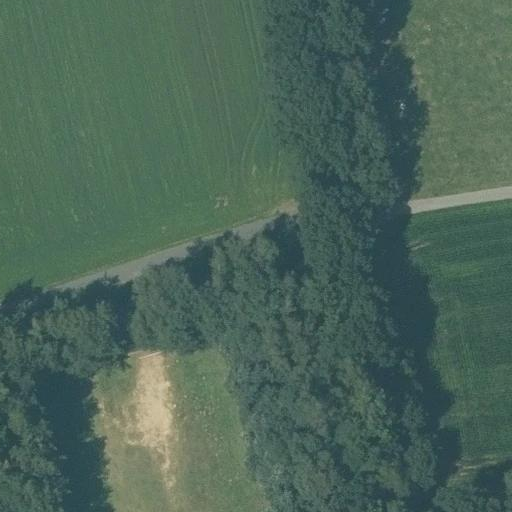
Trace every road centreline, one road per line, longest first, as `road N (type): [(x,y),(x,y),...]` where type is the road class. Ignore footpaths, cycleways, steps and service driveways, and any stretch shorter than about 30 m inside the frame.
road 1 (unclassified): [(356,206),(401,511)]
road 2 (unclassified): [(356,206),(308,0)]
road 3 (track): [(356,206),(511,185)]
